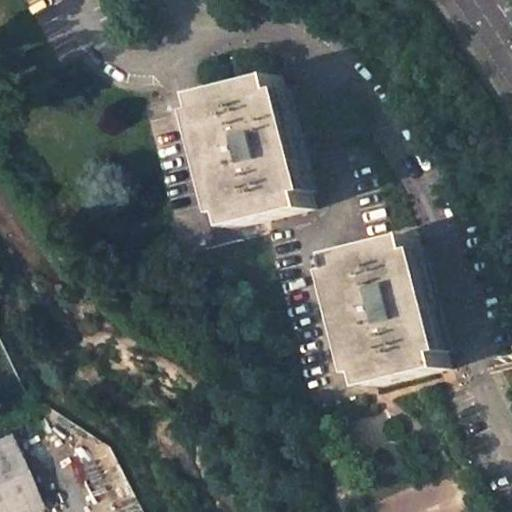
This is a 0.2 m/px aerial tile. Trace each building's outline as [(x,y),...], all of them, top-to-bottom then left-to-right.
[(284,79),(209,98),(241,230),(317,211),(301,146),(284,79)] [(436,313),(418,240),(340,259),(375,391),(451,372),(436,313)] [(39,449),(26,416),(0,426),(0,430),(3,438),(13,460),(39,449)] [(152,417),(118,430),(140,486),(173,474),(152,417)] [(0,511),(36,511),(13,460),(3,438),(0,439),(0,511)]
